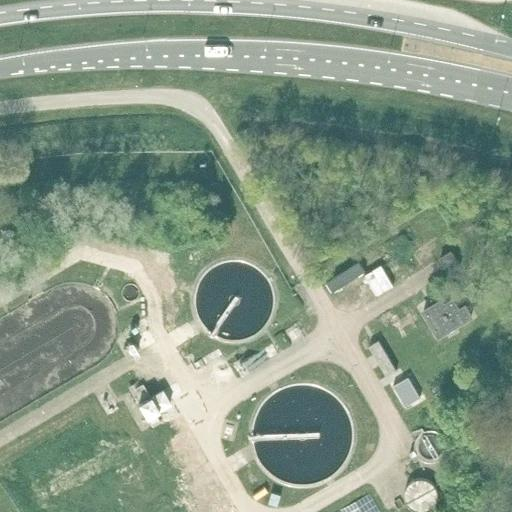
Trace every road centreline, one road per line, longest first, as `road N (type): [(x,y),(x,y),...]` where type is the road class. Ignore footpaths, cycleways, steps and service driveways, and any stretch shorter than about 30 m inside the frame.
road 1 (primary): [(0,68),(102,52),(275,49),(380,58),(511,86)]
road 2 (primary): [(511,50),(402,25),(255,9),(128,7),(0,19)]
road 3 (unclassified): [(0,109),(146,96),(198,104),(308,279)]
